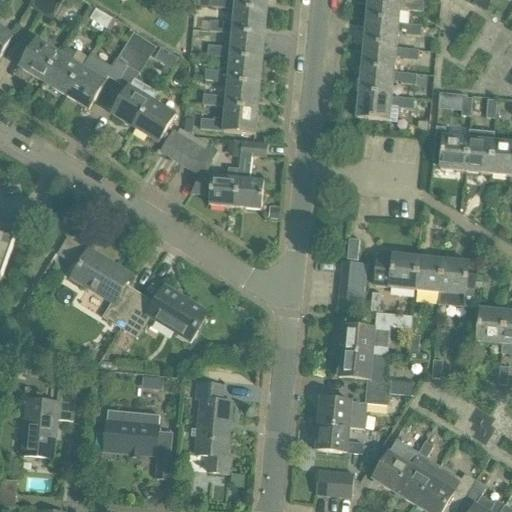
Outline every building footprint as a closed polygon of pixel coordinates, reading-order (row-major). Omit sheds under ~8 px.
[(41,14),(48,0),(33,0),(29,6),(41,14)] [(48,0),(41,14),(52,21),(64,2),(64,0),(48,0)] [(212,8),(212,0),(200,0),(199,7),(212,8)] [(212,0),(212,8),(226,9),(227,1),(227,0),(212,0)] [(236,0),(236,1),(235,10),(267,13),(268,0),(236,0)] [(386,0),(369,0),(367,22),(399,25),(401,10),(409,11),(409,12),(424,13),(425,4),(410,2),(402,1),(386,0)] [(211,22),(210,33),(233,35),(265,38),(267,13),(235,10),(234,23),(225,25),(225,24),(211,22)] [(96,11),(91,19),(107,29),(112,20),(96,11)] [(365,47),(397,50),(399,25),(367,22),(365,47)] [(423,28),(408,26),(407,35),(407,36),(422,37),(423,28)] [(0,28),(0,58),(14,37),(0,28)] [(134,34),(117,61),(129,68),(145,41),(134,34)] [(223,48),(209,47),(208,57),(231,59),(262,62),(265,38),(233,35),(231,52),(222,51),(223,48)] [(38,41),(21,69),(44,83),(60,55),(38,41)] [(138,74),(140,75),(156,48),(145,41),(129,68),(138,74)] [(363,71),(395,74),(397,50),(365,47),(363,71)] [(44,83),(66,96),(83,69),(89,59),(78,53),(77,55),(65,48),(60,55),(44,83)] [(420,52),(406,51),(405,59),(405,61),(419,62),(420,52)] [(206,71),(205,81),(228,83),(260,86),(262,62),(231,59),(229,72),(220,71),(220,73),(206,71)] [(83,69),(66,96),(89,110),(112,72),(101,66),(95,76),(83,69)] [(113,116),(135,130),(152,102),(158,94),(136,81),(140,75),(138,74),(129,68),(118,84),(128,90),(113,116)] [(360,96),(392,99),(395,74),(363,71),(360,96)] [(418,77),(403,75),(403,83),(402,85),(417,86),(418,77)] [(227,99),(226,109),(258,112),(260,86),(228,83),(227,99)] [(218,97),(204,96),(203,107),(217,108),(218,99),(218,97)] [(358,120),(390,123),(392,99),(360,96),(358,120)] [(416,102),(401,100),(400,109),(400,110),(415,111),(416,102)] [(464,100),(462,117),(471,118),(473,101),(464,100)] [(152,102),(135,130),(158,144),(175,116),(152,102)] [(489,102),(487,120),(496,120),(497,103),(489,102)] [(202,120),(201,130),(255,136),(258,112),(226,109),(225,121),(214,120),(214,122),(202,120)] [(469,141),(445,139),(446,130),(438,129),(434,166),(442,167),(442,171),(466,173),(469,141)] [(174,133),(161,154),(171,160),(184,139),(174,133)] [(470,133),(469,141),(466,173),(491,175),(494,143),(495,135),(470,133)] [(182,166),(194,145),(184,139),(171,160),(182,166)] [(268,146),(243,143),(240,171),(239,181),(236,208),(262,211),(265,184),(249,182),(252,158),(267,159),(268,146)] [(511,144),(494,143),(491,175),(511,177),(511,144)] [(194,145),(182,166),(192,172),(204,151),(194,145)] [(208,146),(204,151),(192,172),(202,179),(203,178),(218,152),(208,146)] [(239,181),(240,171),(229,170),(228,180),(212,179),(212,183),(211,197),(210,206),(236,208),(239,181)] [(192,195),(211,197),(212,183),(200,182),(192,195)] [(272,208),(271,220),(279,221),(280,209),(272,208)] [(0,278),(2,279),(15,241),(0,235),(0,278)] [(361,237),(348,235),(346,261),(359,263),(361,237)] [(120,329),(141,295),(125,286),(131,277),(90,252),(80,268),(77,267),(69,279),(82,287),(84,285),(112,302),(102,318),(120,329)] [(380,256),(379,271),(376,270),(374,289),(379,290),(379,285),(391,286),(391,289),(416,292),(419,260),(380,256)] [(419,260),(416,292),(432,293),(441,294),(444,262),(419,260)] [(468,277),(469,265),(444,262),(441,294),(440,306),(472,309),(476,278),(468,277)] [(343,276),(365,278),(367,266),(344,264),(343,276)] [(365,278),(343,276),(342,287),(364,289),(365,278)] [(364,289),(342,287),(341,299),(363,301),(364,289)] [(141,295),(120,329),(136,340),(151,317),(179,335),(178,337),(190,345),(198,332),(196,331),(206,315),(165,289),(156,305),(141,295)] [(382,296),(373,295),(371,313),(380,314),(382,296)] [(363,301),(341,299),(340,310),(362,312),(363,301)] [(506,313),(473,310),(470,340),(478,341),(477,343),(503,346),(506,313)] [(511,310),(506,310),(506,313),(503,346),(502,348),(506,351),(511,352),(511,310)] [(342,354),(388,358),(390,329),(411,331),(412,319),(377,316),(376,327),(379,327),(378,332),(344,329),(342,354)] [(420,338),(412,337),(410,354),(410,356),(419,356),(419,355),(420,338)] [(388,358),(342,354),(339,380),(368,382),(367,394),(390,396),(392,384),(385,383),(388,358)] [(443,363),(434,362),(432,379),(441,380),(443,363)] [(20,364),(8,363),(7,374),(14,375),(19,370),(20,364)] [(500,375),(499,386),(508,387),(509,370),(501,369),(500,375)] [(489,374),(488,386),(499,387),(499,386),(500,375),(489,374)] [(163,380),(153,379),(153,386),(157,391),(162,392),(163,380)] [(224,387),(199,385),(197,402),(201,403),(196,457),(210,458),(208,474),(229,476),(231,459),(227,458),(232,404),(222,403),(224,387)] [(319,426),(351,429),(366,430),(368,407),(389,409),(390,396),(367,394),(366,406),(322,402),(319,426)] [(58,404),(28,401),(23,456),(53,459),(58,404)] [(158,427),(107,423),(104,453),(156,457),(158,427)] [(351,429),(319,426),(317,452),(363,456),(364,445),(349,444),(351,429)] [(398,441),(374,481),(395,494),(412,467),(419,454),(398,441)] [(429,460),(436,448),(426,442),(419,454),(412,467),(395,494),(417,507),(434,480),(441,468),(429,460)] [(171,458),(158,457),(157,481),(169,482),(171,458)] [(465,477),(463,481),(441,468),(434,480),(417,507),(424,511),(457,511),(476,483),(465,477)] [(319,473),(317,496),(329,497),(331,474),(319,473)] [(341,498),(343,475),(331,474),(329,497),(341,498)] [(353,499),(355,476),(343,475),(341,498),(353,499)] [(502,511),(506,507),(497,501),(490,511),(486,511),(477,506),(487,489),(476,483),(457,511),(502,511)] [(16,496),(0,494),(0,508),(15,510),(16,498),(16,496)] [(178,501),(177,506),(180,510),(185,510),(189,506),(189,502),(185,498),(181,498),(178,501)]
